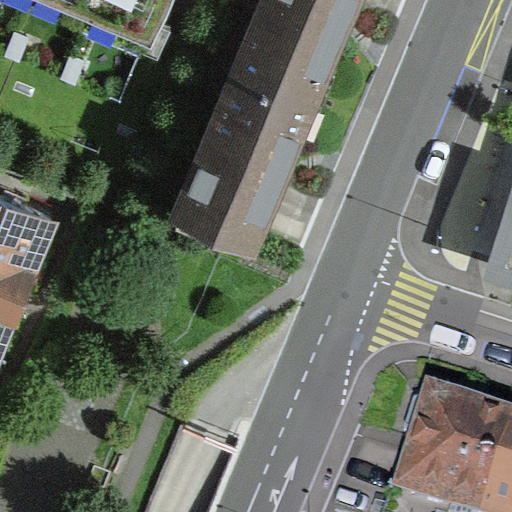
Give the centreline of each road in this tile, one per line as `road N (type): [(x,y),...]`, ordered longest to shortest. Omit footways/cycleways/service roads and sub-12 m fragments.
road 1 (tertiary): [(469,0),(351,287)]
road 2 (tertiary): [(351,287),(255,511)]
road 3 (residential): [(351,287),(511,341)]
